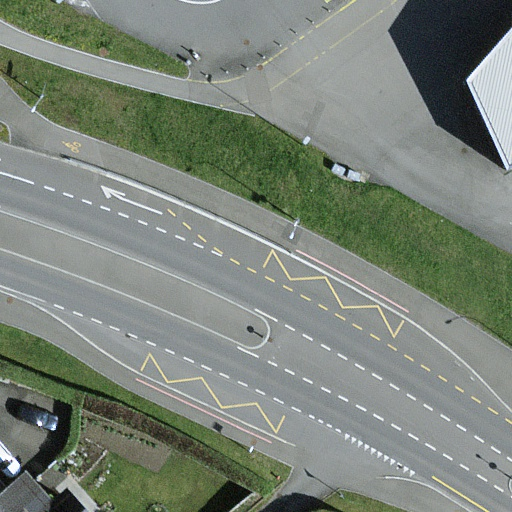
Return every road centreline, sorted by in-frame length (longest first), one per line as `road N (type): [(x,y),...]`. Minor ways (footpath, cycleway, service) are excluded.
road 1 (primary): [(398,370),(222,271),(0,190)]
road 2 (primary): [(0,267),(179,336),(367,424)]
road 3 (primary): [(367,424),(509,511)]
road 4 (primary): [(511,443),(398,370)]
road 5 (residential): [(279,511),(367,424)]
